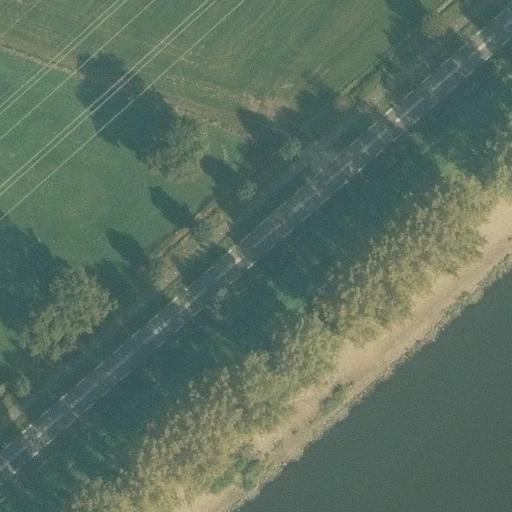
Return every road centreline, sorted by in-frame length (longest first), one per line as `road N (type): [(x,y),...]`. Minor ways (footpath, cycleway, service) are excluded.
road 1 (secondary): [(0,469),(511,22)]
road 2 (track): [(314,153),(0,40)]
